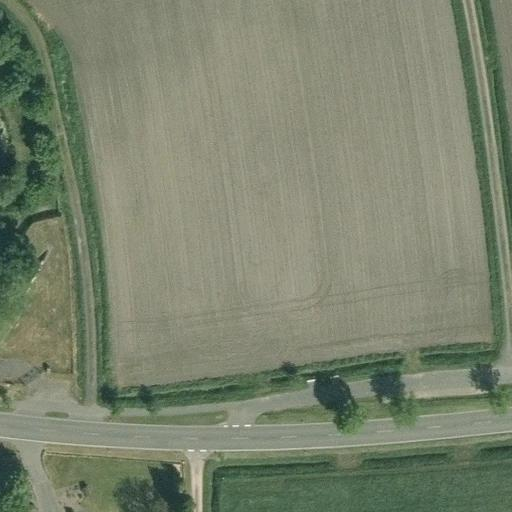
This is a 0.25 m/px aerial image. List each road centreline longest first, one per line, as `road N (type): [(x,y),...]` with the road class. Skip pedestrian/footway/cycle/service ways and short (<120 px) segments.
road 1 (tertiary): [(0,425),(232,439),(511,420)]
road 2 (track): [(93,432),(95,310),(76,187)]
